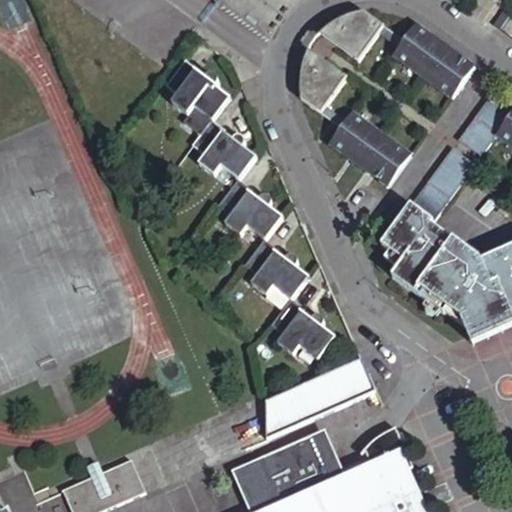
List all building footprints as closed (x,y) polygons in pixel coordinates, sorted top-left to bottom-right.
[(399,56),(456,98),(477,68),(453,49),(421,25),(409,40),(371,14),(356,17),(349,20),(339,25),(331,30),(328,33),(365,61),(384,35),(404,49),(399,56)] [(336,144),(392,189),(415,157),(357,113),(351,122),(332,107),(353,80),(317,52),(317,53),(314,58),(312,65),(309,72),(309,76),(308,101),(309,102),(345,130),(336,144)] [(190,61),(170,87),(181,96),(175,105),(191,117),(198,109),(215,122),(234,97),(222,88),(224,85),(224,82),(222,80),(219,77),(214,78),(211,80),(203,74),(205,71),(190,61)] [(464,140),(487,158),(502,137),(511,144),(511,107),(495,95),(464,140)] [(191,117),(186,123),(203,137),(215,122),(198,109),(191,117)] [(203,137),(195,148),(207,158),(200,166),(217,179),(223,171),(240,184),(259,160),(245,150),(248,146),(248,143),(246,141),(242,138),(238,139),(236,142),(227,136),(229,133),(215,122),(203,137)] [(438,224),(479,166),(457,150),(416,207),(437,223),(438,224)] [(253,194),(240,184),(220,210),(232,220),(226,227),(242,241),(248,233),(265,245),(284,222),(270,211),(272,209),(273,206),(272,204),(271,203),(269,202),(267,201),(265,201),(263,202),(262,203),(261,204),(252,197),(253,194)] [(435,227),(437,223),(416,207),(412,214),(384,248),(391,253),(386,261),(400,271),(393,279),(446,318),(449,314),(463,324),(471,340),(476,344),(477,344),(511,331),(511,250),(483,263),(435,227)] [(279,256),(265,245),(243,271),(256,281),(250,289),(266,302),(272,294),(289,307),(307,283),(295,273),(298,268),(298,267),(298,266),(298,264),(297,262),(296,261),(294,260),(291,261),(289,262),(288,263),(285,266),(276,259),(279,256)] [(301,316),(289,307),(268,332),(281,342),(274,351),(289,363),(296,354),(314,368),(331,344),(318,334),(321,332),(321,331),(322,329),(321,327),(319,326),(317,325),(315,325),(314,325),(312,326),(310,326),(309,328),(298,320),(301,316)] [(367,368),(270,409),(271,449),(380,400),(367,368)] [(399,439),(398,440),(394,441),(375,453),(370,458),(366,462),(365,463),(365,464),(370,463),(374,473),(337,489),(317,444),(234,480),(248,511),(427,511),(412,477),(414,476),(417,475),(400,438),(399,439)] [(102,482),(100,479),(70,493),(77,511),(116,511),(154,496),(139,462),(111,474),(112,477),(102,482)] [(96,469),(100,479),(102,482),(112,477),(111,474),(107,465),(96,469)] [(0,492),(0,511),(9,511),(1,492),(0,492)]
